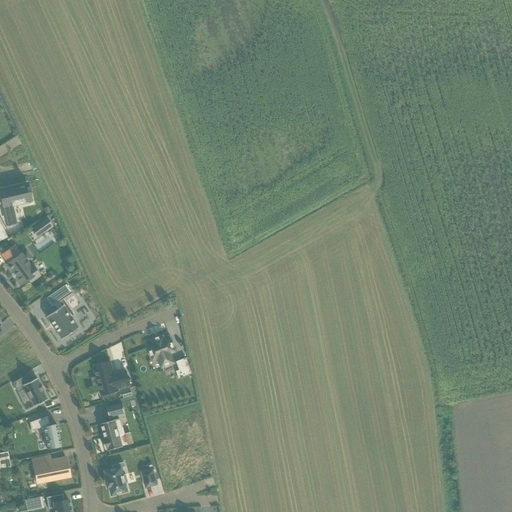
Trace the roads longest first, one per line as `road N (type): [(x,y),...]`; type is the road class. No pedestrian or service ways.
road 1 (residential): [(52,367),(81,439),(91,511)]
road 2 (residential): [(52,367),(176,312)]
